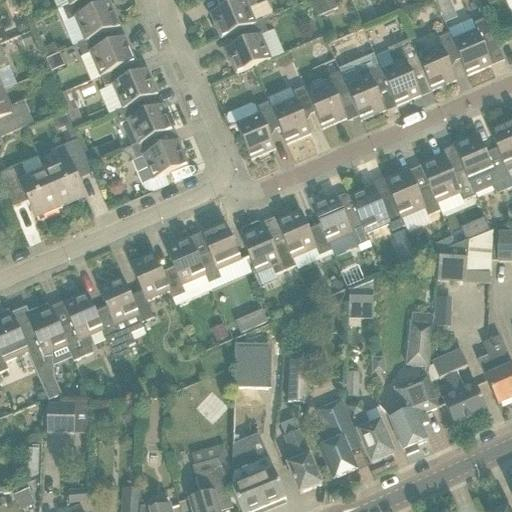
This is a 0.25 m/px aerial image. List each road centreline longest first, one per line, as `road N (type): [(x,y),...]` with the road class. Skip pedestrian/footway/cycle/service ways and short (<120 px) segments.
road 1 (residential): [(223,179),(251,198),(511,88)]
road 2 (residential): [(0,285),(208,195),(223,179)]
road 3 (residential): [(223,179),(222,155),(162,0)]
road 4 (tertiary): [(362,511),(511,445)]
